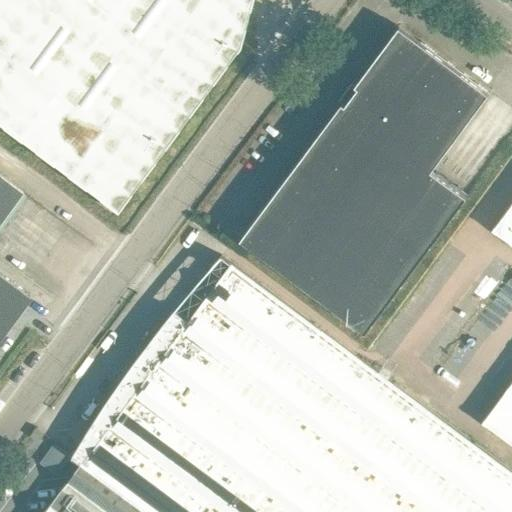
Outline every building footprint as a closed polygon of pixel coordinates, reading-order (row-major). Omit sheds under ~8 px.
[(0,0),(0,124),(100,199),(114,209),(116,211),(118,209),(239,46),(251,0),(0,0)] [(490,92),(421,41),(400,25),(356,84),(358,86),(345,104),(343,102),(241,238),(366,331),(467,195),(432,169),(490,92)] [(0,334),(29,294),(0,272),(0,207),(15,187),(0,175),(0,334)] [(511,202),(493,229),(511,242),(511,381),(483,421),(511,442),(511,202)] [(511,511),(511,470),(232,262),(222,254),(211,266),(212,267),(223,256),(231,262),(189,319),(175,309),(149,342),(138,357),(125,375),(114,390),(103,406),(93,422),(83,438),(73,455),(83,462),(84,461),(151,511),(511,511)] [(38,441),(45,433),(36,427),(30,435),(38,441)] [(56,442),(42,461),(58,474),(73,455),(56,442)] [(151,511),(84,461),(83,462),(45,511),(151,511)]
